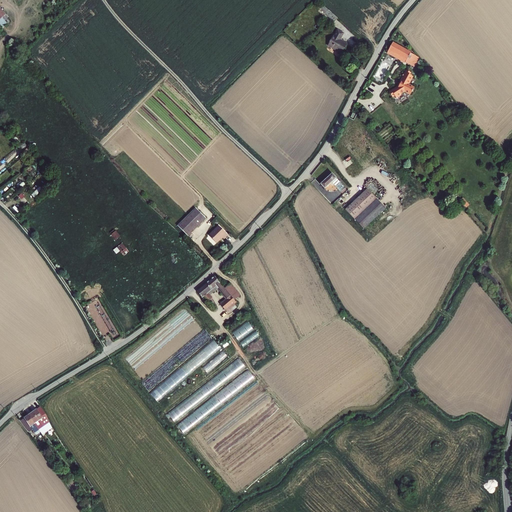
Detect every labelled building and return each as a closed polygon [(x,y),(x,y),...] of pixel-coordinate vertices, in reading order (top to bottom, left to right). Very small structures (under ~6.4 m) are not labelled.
[(0,7),(0,26),(1,28),(11,21),(0,7)] [(329,10),(325,14),(335,22),(338,18),(329,10)] [(338,29),(334,36),(333,35),(328,45),(341,53),(347,44),(340,40),(344,33),(338,29)] [(392,44),(387,53),(411,64),(415,55),(392,44)] [(392,91),(390,93),(393,97),(395,96),(396,95),(398,97),(402,95),(401,94),(405,92),(411,95),(412,92),(414,91),(413,90),(415,87),(409,84),(414,76),(410,74),(411,72),(409,71),(406,69),(400,80),(401,81),(402,81),(400,85),(399,84),(397,86),(392,90),(392,91)] [(26,152),(28,155),(31,153),(24,144),(17,149),(22,155),(26,152)] [(341,189),(348,183),(334,168),(323,178),(328,184),(332,180),(341,189)] [(13,189),(4,195),(7,199),(15,192),(13,189)] [(375,192),(355,210),(372,229),(392,210),(375,192)] [(20,195),(19,198),(20,199),(18,204),(24,207),(28,199),(20,195)] [(195,211),(177,228),(187,239),(205,222),(195,211)] [(224,242),(229,238),(219,228),(209,238),(217,246),(222,240),(224,242)] [(114,229),(109,234),(116,241),(121,237),(114,229)] [(123,257),(129,252),(122,243),(113,250),(116,255),(120,252),(123,257)] [(203,298),(204,297),(208,303),(213,299),(208,293),(217,286),(227,298),(221,303),(226,310),(241,298),(242,297),(231,284),(225,289),(215,277),(204,287),(203,287),(197,292),(203,298)] [(248,321),(232,331),(238,341),(254,331),(248,321)] [(205,330),(140,381),(148,391),(213,339),(205,330)] [(239,342),(243,347),(260,337),(257,331),(239,342)] [(214,340),(149,393),(156,401),(221,349),(214,340)] [(208,374),(227,356),(222,350),(203,368),(208,374)] [(239,359),(167,412),(172,420),(245,367),(239,359)] [(230,386),(176,424),(184,434),(224,405),(222,402),(228,398),(226,395),(233,390),(230,386)] [(39,408),(37,410),(43,418),(46,417),(39,408)] [(37,410),(32,413),(41,426),(43,428),(46,426),(45,424),(46,423),(43,418),(37,410)] [(32,413),(28,416),(37,430),(38,431),(38,432),(43,428),(41,426),(32,413)] [(37,430),(28,416),(22,420),(29,430),(31,428),(35,433),(38,431),(37,430)]
